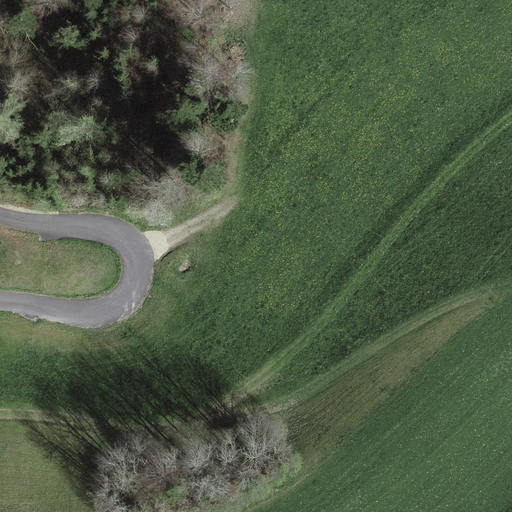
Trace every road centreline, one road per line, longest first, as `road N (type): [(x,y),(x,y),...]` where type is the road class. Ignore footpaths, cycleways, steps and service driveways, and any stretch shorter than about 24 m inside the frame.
road 1 (track): [(0,415),(147,431),(213,410),(299,345),(443,179),(511,120)]
road 2 (unclassified): [(0,300),(102,310),(130,291),(136,266),(117,234),(0,215)]
